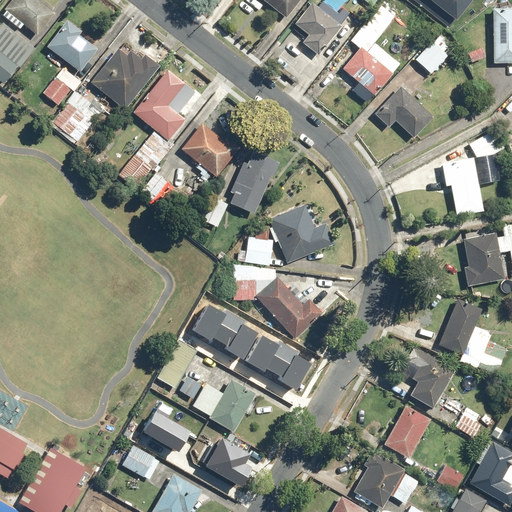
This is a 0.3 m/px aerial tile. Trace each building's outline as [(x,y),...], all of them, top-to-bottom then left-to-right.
[(33,36),(52,16),(33,0),(12,0),(4,9),(33,36)] [(259,0),(282,19),(299,0),(259,0)] [(409,0),(448,28),(468,0),(409,0)] [(339,29),(308,6),(286,35),(316,58),(339,29)] [(392,17),(380,7),(331,63),(370,96),(397,66),(370,43),(392,17)] [(511,8),(489,10),(491,63),(511,62),(511,8)] [(65,20),(44,48),(77,73),(94,50),(76,37),(80,31),(65,20)] [(415,63),(428,74),(443,56),(430,45),(415,63)] [(484,57),(480,47),(464,55),(468,64),(484,57)] [(89,81),(123,106),(154,65),(142,56),(138,62),(125,52),(121,57),(113,50),(89,81)] [(0,82),(13,66),(0,55),(0,82)] [(57,107),(71,89),(56,77),(41,95),(57,107)] [(92,97),(88,93),(84,99),(74,91),(48,123),(75,144),(108,103),(95,93),(92,97)] [(402,91),(371,117),(383,132),(394,123),(409,141),(429,124),(402,91)] [(133,114),(168,140),(184,119),(148,93),(133,114)] [(50,103),(40,96),(32,106),(42,113),(50,103)] [(195,120),(175,151),(215,177),(235,146),(195,120)] [(467,141),(478,162),(503,148),(492,127),(467,141)] [(133,191),(171,145),(166,142),(164,144),(151,133),(115,177),(133,191)] [(224,204),(249,215),(272,165),(247,154),(224,204)] [(478,210),(469,159),(437,165),(446,216),(478,210)] [(166,180),(154,171),(142,188),(154,197),(166,180)] [(214,228),(224,205),(202,196),(193,219),(214,228)] [(302,204),(266,218),(284,265),(330,247),(320,223),(311,226),(302,204)] [(500,279),(491,235),(453,244),(463,287),(500,279)] [(246,236),(241,261),(266,266),(270,241),(246,236)] [(272,280),(252,298),(290,339),(318,312),(306,298),(297,307),(272,280)] [(209,304),(194,330),(214,342),(215,339),(221,342),(236,316),(227,310),(225,313),(209,304)] [(460,354),(475,312),(453,304),(437,346),(460,354)] [(224,348),(244,359),(260,333),(243,324),(245,321),(236,316),(221,342),(226,345),(224,348)] [(262,335),(247,361),(267,373),(269,370),(274,373),(289,347),(280,341),(278,344),(262,335)] [(484,342),(476,366),(497,373),(505,349),(484,342)] [(157,376),(174,386),(193,354),(177,344),(157,376)] [(451,369),(409,346),(388,384),(429,408),(451,369)] [(277,379),(298,390),(313,364),(296,355),(298,352),(289,347),(274,373),(279,376),(277,379)] [(198,386),(183,377),(174,391),(190,400),(198,386)] [(207,417),(229,429),(249,393),(227,381),(207,417)] [(206,418),(219,395),(202,385),(189,408),(206,418)] [(402,459),(427,419),(402,404),(377,443),(402,459)] [(154,409),(142,429),(176,449),(188,429),(154,409)] [(461,413),(452,428),(470,439),(479,425),(461,413)] [(29,439),(0,421),(0,461),(11,468),(29,439)] [(219,432),(201,461),(238,483),(251,464),(244,460),(250,450),(219,432)] [(511,450),(489,438),(466,480),(506,502),(511,490),(511,486),(498,479),(511,452),(511,450)] [(56,511),(87,462),(47,439),(15,494),(44,511),(56,511)] [(131,444),(118,468),(145,482),(158,458),(131,444)] [(348,494),(380,509),(398,472),(367,456),(348,494)] [(449,493),(460,477),(445,467),(434,483),(449,493)] [(404,501),(416,480),(402,473),(391,494),(404,501)] [(169,477),(148,511),(185,511),(197,493),(169,477)] [(465,492),(451,511),(478,511),(484,505),(465,492)] [(362,511),(363,511),(334,496),(325,511),(362,511)] [(420,511),(406,503),(400,511),(420,511)]
